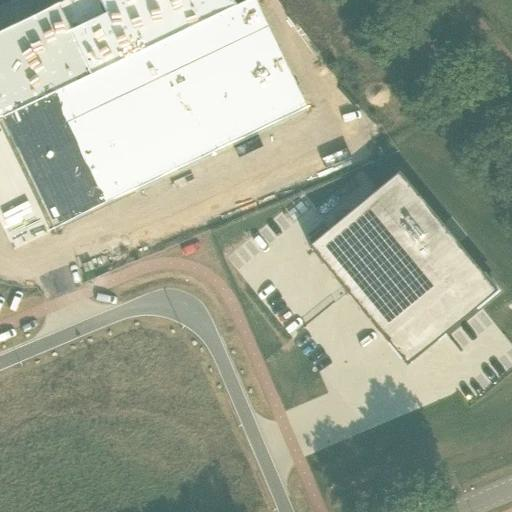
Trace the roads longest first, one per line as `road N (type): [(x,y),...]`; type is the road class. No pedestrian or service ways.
road 1 (unclassified): [(0,358),(126,305),(168,297),(197,313),(289,511)]
road 2 (tertiary): [(511,159),(380,0)]
